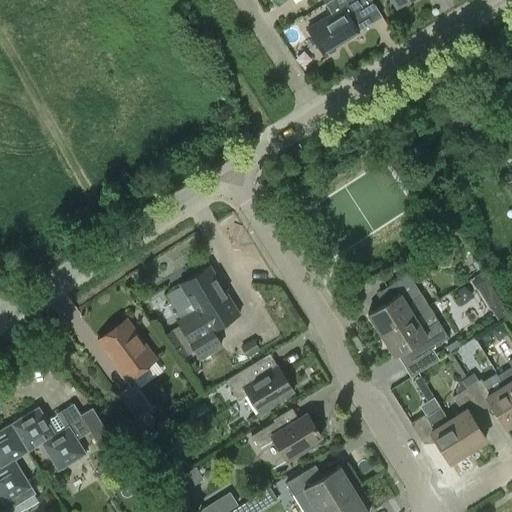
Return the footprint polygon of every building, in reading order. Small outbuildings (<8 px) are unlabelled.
[(335,45),(371,23),(365,13),(376,7),(371,0),(330,0),(326,3),(332,13),(307,29),(323,53),(325,52),(329,54),(336,50),(335,45)] [(182,317),(176,320),(179,325),(194,349),(199,358),(199,359),(221,345),(211,329),(239,313),(209,264),(179,283),(180,285),(195,309),(182,317)] [(368,314),(381,335),(413,315),(406,303),(421,293),(407,273),(375,293),(383,306),(368,314)] [(484,273),(472,281),(477,290),(479,289),(489,282),(484,273)] [(492,309),(497,318),(507,312),(502,303),(492,309)] [(420,325),(413,315),(381,335),(393,356),(403,350),(410,360),(448,337),(435,316),(420,325)] [(96,341),(125,380),(155,358),(126,318),(96,341)] [(179,325),(165,334),(180,358),(194,349),(179,325)] [(259,349),(254,340),(242,346),(247,356),(259,349)] [(497,375),(504,386),(511,398),(511,358),(507,361),(511,366),(497,375)] [(247,368),(226,381),(238,399),(247,393),(259,413),(293,392),(276,364),(253,378),(247,368)] [(481,378),(467,387),(480,408),(489,402),(505,427),(511,422),(511,398),(504,386),(491,394),(481,378)] [(134,415),(145,407),(128,385),(118,392),(134,415)] [(462,413),(449,421),(468,451),(486,439),(469,414),(480,408),(467,387),(452,396),(462,413)] [(38,406),(7,424),(25,452),(41,442),(58,469),(85,452),(76,438),(89,430),(98,444),(110,437),(92,408),(80,415),(73,403),(60,411),(67,423),(54,432),(46,420),(38,406)] [(449,462),(468,451),(449,421),(439,405),(425,414),(424,413),(411,422),(424,443),(433,437),(449,462)] [(274,421),(251,435),(258,446),(272,437),(287,462),(310,448),(308,445),(320,437),(304,412),(298,416),(279,428),(274,421)] [(0,498),(7,509),(34,492),(14,459),(25,452),(7,424),(0,428),(0,498)] [(164,459),(174,475),(184,469),(174,453),(164,459)] [(307,469),(286,482),(304,511),(316,511),(317,511),(319,511),(354,490),(339,466),(322,476),(314,481),(307,469)] [(191,485),(202,478),(195,467),(183,474),(191,485)] [(270,487),(259,494),(266,505),(276,498),(270,487)] [(367,511),(354,490),(319,511),(367,511)]
